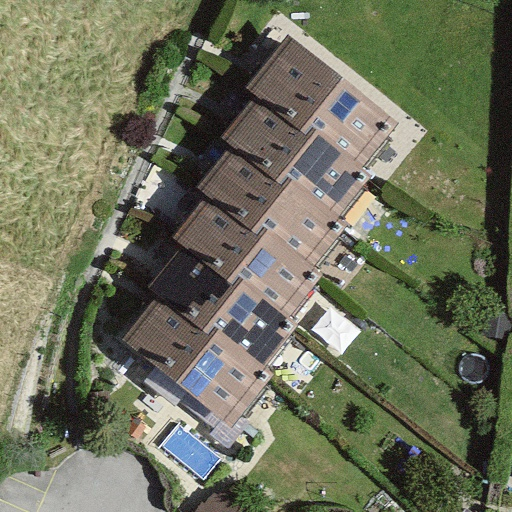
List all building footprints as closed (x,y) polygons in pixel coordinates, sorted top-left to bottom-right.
[(253,85),(262,93),(364,170),(403,119),(292,35),(253,85)] [(228,137),(238,145),(340,222),(374,177),(364,170),(262,93),(228,137)] [(347,227),(340,222),(238,145),(205,187),(215,194),(314,270),(347,227)] [(323,276),(314,270),(215,194),(181,238),(189,244),(289,320),(323,276)] [(298,327),(289,320),(189,244),(155,288),(165,295),(264,371),(298,327)] [(274,378),(264,371),(165,295),(130,341),(240,424),(274,378)]
